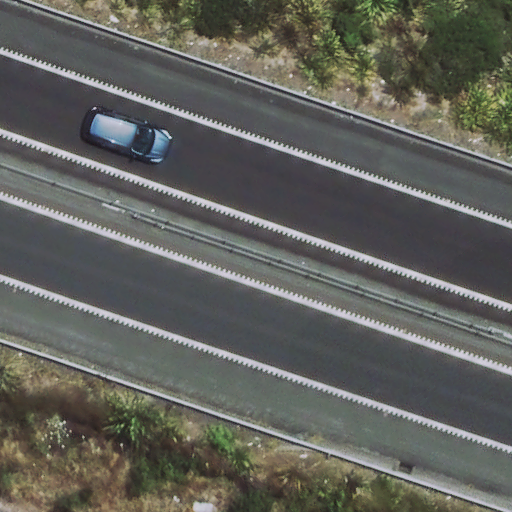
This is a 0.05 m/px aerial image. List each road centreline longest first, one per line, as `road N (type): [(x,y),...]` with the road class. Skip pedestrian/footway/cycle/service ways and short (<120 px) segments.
road 1 (motorway): [(511,399),(0,221)]
road 2 (motorway): [(0,68),(511,241)]
